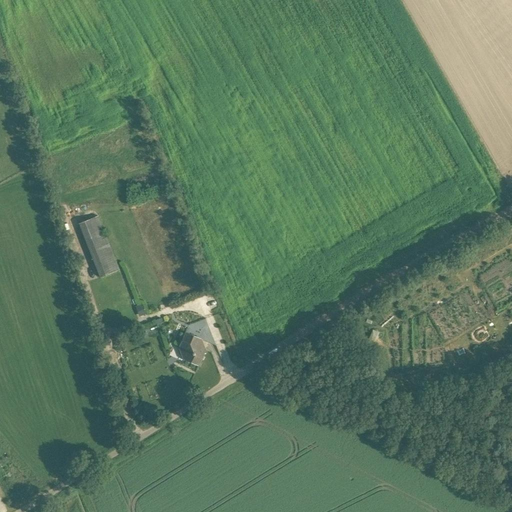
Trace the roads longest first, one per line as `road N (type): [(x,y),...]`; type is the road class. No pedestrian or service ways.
road 1 (track): [(511,208),(246,370)]
road 2 (unclassified): [(23,511),(246,370)]
